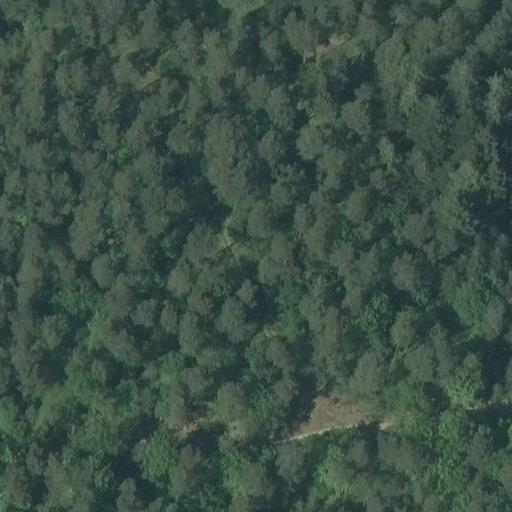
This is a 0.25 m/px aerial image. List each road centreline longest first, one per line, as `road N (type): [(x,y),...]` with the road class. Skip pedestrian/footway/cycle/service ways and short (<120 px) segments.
road 1 (track): [(0,451),(268,447),(511,406)]
road 2 (track): [(329,436),(100,0)]
